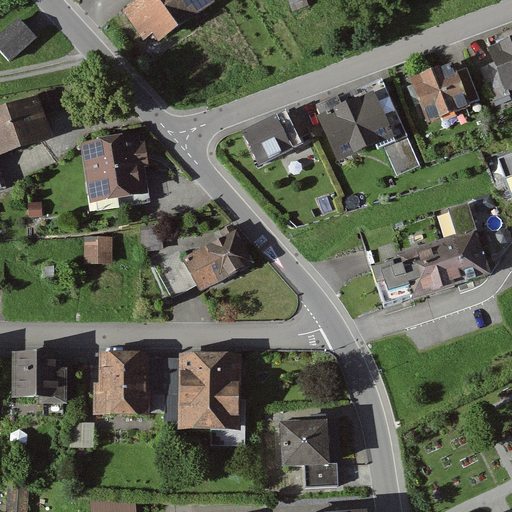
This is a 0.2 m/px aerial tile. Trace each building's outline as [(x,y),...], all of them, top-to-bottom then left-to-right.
[(153,33),(159,41),(216,2),(214,0),(138,0),(123,11),(143,40),(153,33)] [(306,0),(287,0),(293,13),(309,6),(306,0)] [(0,49),(11,62),(38,38),(19,17),(0,34),(0,49)] [(511,96),(511,49),(490,58),(506,98),(511,96)] [(463,99),(453,73),(409,91),(426,130),(469,112),(463,99)] [(387,135),(373,101),(319,124),(339,171),(377,155),(371,142),(387,135)] [(0,161),(51,144),(38,105),(0,117),(0,161)] [(296,153),(283,123),(246,139),(260,169),(296,153)] [(84,152),(94,212),(151,203),(146,175),(152,174),(148,150),(143,151),(141,143),(84,152)] [(505,178),(511,175),(511,153),(498,158),(505,178)] [(490,271),(479,236),(369,271),(380,305),(490,271)] [(254,274),(235,237),(183,264),(202,300),(254,274)] [(114,241),(87,241),(87,267),(115,267),(114,241)] [(152,358),(100,357),(100,419),(151,420),(152,358)] [(61,359),(15,359),(15,410),(61,411),(61,359)] [(242,436),(241,361),(182,361),(183,436),(242,436)] [(328,426),(284,427),(285,468),(308,467),(309,490),(340,489),(339,468),(330,468),(328,426)] [(6,511),(28,511),(30,488),(8,486),(6,511)]
